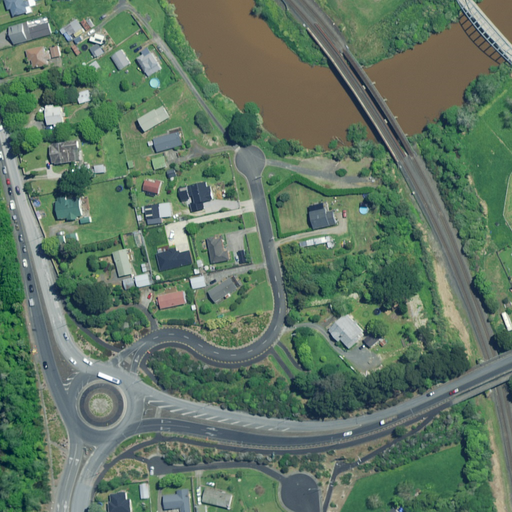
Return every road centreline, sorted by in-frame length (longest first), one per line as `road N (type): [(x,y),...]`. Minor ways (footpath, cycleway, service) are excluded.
road 1 (residential): [(121,375),(145,343),(163,334),(235,355),(272,333),(279,296),(250,163)]
road 2 (secondary): [(373,421),(306,440),(133,425)]
road 3 (secondary): [(135,389),(230,416),(301,425),(373,421)]
road 4 (secondary): [(72,408),(46,350),(22,216)]
road 5 (secondary): [(22,216),(67,348),(98,372)]
road 6 (secondary): [(373,421),(511,362)]
road 7 (track): [(250,163),(382,182)]
